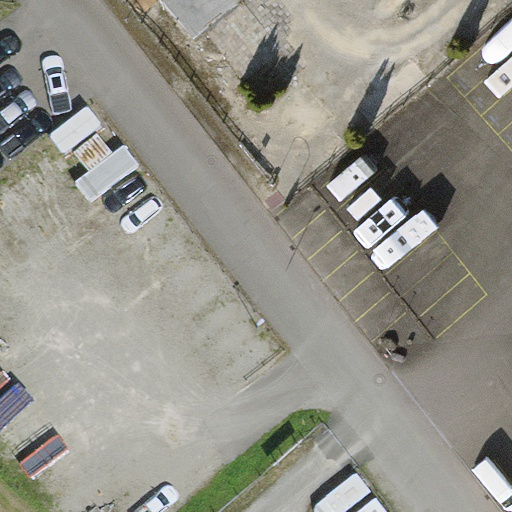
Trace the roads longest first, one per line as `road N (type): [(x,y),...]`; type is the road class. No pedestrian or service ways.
road 1 (residential): [(58,0),(452,511)]
road 2 (unknown): [(257,511),(375,412)]
